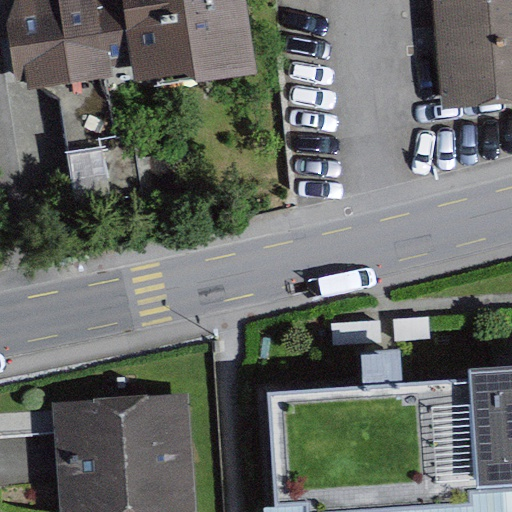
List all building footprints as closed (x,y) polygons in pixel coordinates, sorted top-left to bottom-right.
[(3,0),(18,98),(129,83),(131,104),(253,87),(240,0),(3,0)] [(511,0),(430,0),(439,97),(511,90),(511,0)] [(380,321),(331,323),(332,350),(381,348),(380,321)] [(277,511),(482,500),(475,382),(399,386),(397,355),(362,357),(364,388),(270,393),(277,511)] [(511,379),(475,382),(482,500),(511,498),(511,379)] [(193,511),(185,418),(53,429),(60,511),(193,511)]
